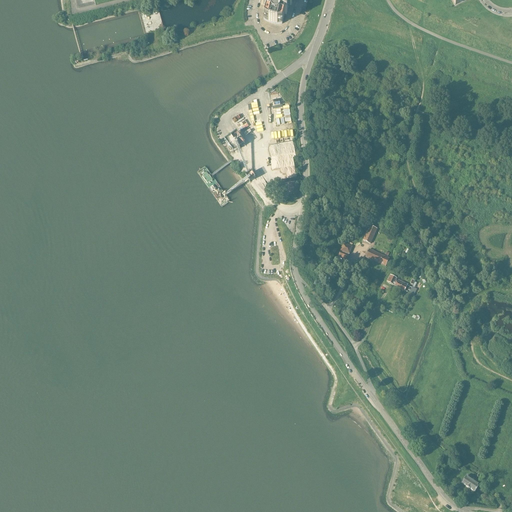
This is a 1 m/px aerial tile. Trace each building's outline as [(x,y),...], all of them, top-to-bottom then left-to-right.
[(266,0),(264,9),(266,10),(264,20),(265,21),(267,22),(268,22),(269,23),(271,23),(272,24),(274,24),(276,24),(277,24),(279,24),(280,24),(282,24),(284,14),(286,15),(289,5),(291,6),(292,0),(266,0)] [(250,129),(246,122),(241,126),(245,132),(250,129)] [(231,149),(242,143),(237,133),(226,139),(231,149)] [(285,154),(295,152),(293,142),(283,144),(285,154)] [(284,180),(295,177),(295,173),(292,174),(290,166),(285,167),(286,171),(282,171),(281,168),(279,168),(281,177),(284,176),(284,180)] [(378,204),(374,213),(379,215),(383,206),(378,204)] [(370,244),(376,229),(369,226),(362,240),(370,244)] [(347,259),(352,247),(343,243),(343,244),(340,251),(338,256),(347,259)] [(374,261),(377,253),(369,250),(365,257),(374,261)] [(389,259),(384,257),(383,256),(380,254),(377,253),(374,261),(385,267),(389,259)] [(408,285),(390,276),(386,282),(404,291),(405,289),(408,291),(409,288),(410,287),(407,286),(408,285)] [(413,295),(415,289),(412,288),(411,289),(410,291),(408,291),(407,293),(407,295),(411,298),(413,295)] [(479,486),(471,481),(466,477),(461,484),(474,492),(479,486)]
